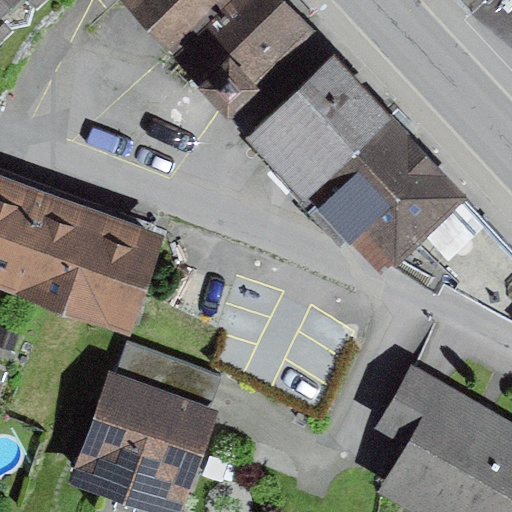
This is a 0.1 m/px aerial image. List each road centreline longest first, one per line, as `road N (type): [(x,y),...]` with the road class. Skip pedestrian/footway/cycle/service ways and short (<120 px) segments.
road 1 (residential): [(511,347),(0,136)]
road 2 (secondary): [(373,0),(511,147)]
